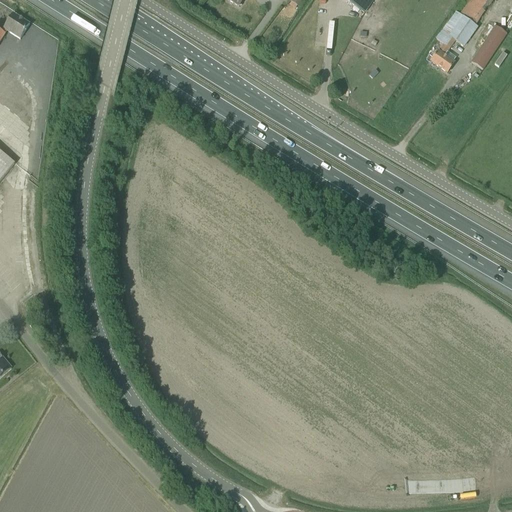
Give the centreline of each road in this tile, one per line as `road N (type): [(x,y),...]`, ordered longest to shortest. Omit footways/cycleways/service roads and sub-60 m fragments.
road 1 (tertiary): [(253,511),(187,460),(136,404),(94,328),(77,233),(84,168),(125,0)]
road 2 (motorway): [(51,0),(511,282)]
road 3 (motorway): [(511,252),(94,0)]
road 4 (unclassified): [(511,224),(139,0)]
road 5 (unclassified): [(183,511),(0,307)]
road 6 (unknown): [(0,262),(24,156),(0,127)]
